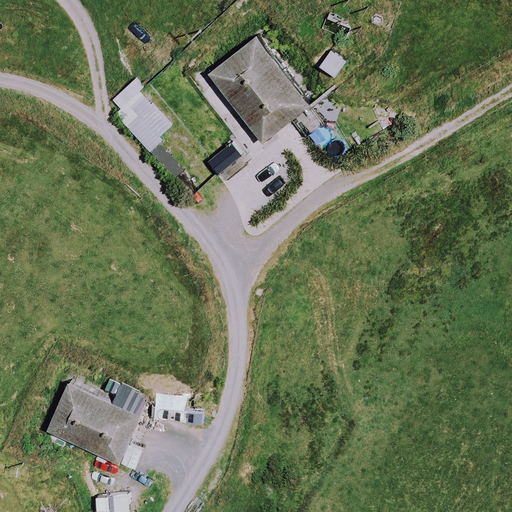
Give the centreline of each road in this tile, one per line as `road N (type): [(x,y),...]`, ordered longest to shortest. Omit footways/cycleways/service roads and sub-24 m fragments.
road 1 (track): [(171,511),(226,411),(245,287),(261,246),(310,201),(511,81)]
road 2 (track): [(0,81),(48,93),(95,123),(222,254)]
